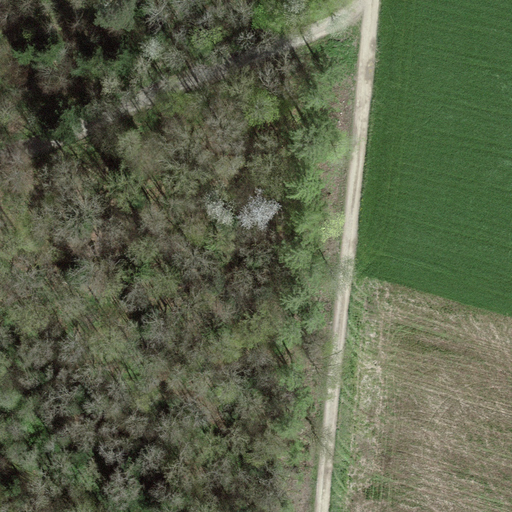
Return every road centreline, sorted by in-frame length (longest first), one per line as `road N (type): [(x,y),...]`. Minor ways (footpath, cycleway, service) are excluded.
road 1 (track): [(322,511),(368,0)]
road 2 (track): [(368,6),(0,159)]
